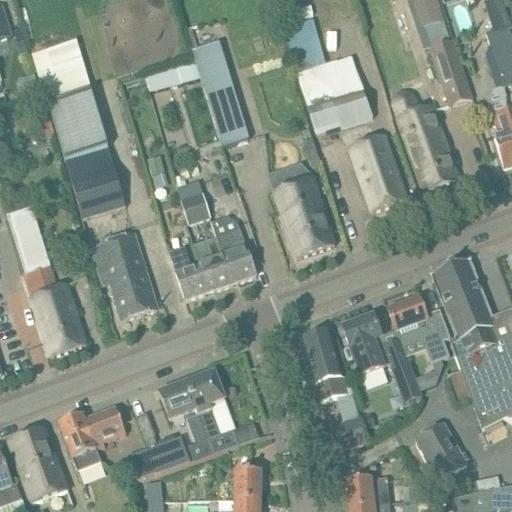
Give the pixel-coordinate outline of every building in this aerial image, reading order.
[(422,29),(441,22),(434,0),(428,0),(410,6),(418,30),(422,29)] [(486,35),(504,89),(511,86),(511,46),(506,28),(510,27),(502,0),(484,0),(486,4),(484,4),(493,32),(486,35)] [(0,42),(11,38),(1,9),(0,8),(0,42)] [(372,120),(363,90),(352,60),(337,65),(337,63),(326,67),(312,21),(284,30),(317,137),(372,120)] [(441,22),(422,29),(429,51),(448,45),(441,22)] [(448,45),(429,51),(447,109),(467,103),(448,45)] [(192,54),(195,63),(200,79),(222,150),(249,141),(219,46),(192,54)] [(200,79),(195,63),(145,79),(149,94),(200,79)] [(493,92),(488,102),(493,118),(499,139),(494,140),(498,152),(504,171),(511,168),(511,128),(507,114),(504,89),(493,92)] [(47,106),(65,164),(107,151),(108,151),(91,93),(47,106)] [(424,113),(420,102),(418,99),(416,96),(413,94),(410,93),(407,93),(404,93),(400,94),(398,96),(395,98),(394,101),(393,104),(393,108),(393,111),(425,198),(459,186),(432,110),(424,113)] [(407,204),(401,185),(386,139),(351,150),(372,215),(407,204)] [(314,149),(305,152),(311,170),(320,167),(314,149)] [(107,151),(65,164),(64,164),(84,222),(126,208),(107,151)] [(335,249),(328,230),(312,183),(274,196),(297,262),(335,249)] [(180,204),(184,216),(206,208),(202,197),(180,204)] [(184,216),(187,225),(188,227),(209,220),(206,208),(184,216)] [(30,211),(7,218),(26,276),(23,277),(51,360),(86,349),(79,330),(66,289),(56,292),(48,268),(46,263),(30,211)] [(216,241),(233,288),(256,279),(247,251),(246,251),(240,233),(216,241)] [(157,313),(151,294),(135,240),(93,252),(104,287),(111,285),(123,323),(157,313)] [(199,268),(209,296),(233,288),(216,241),(193,249),(200,268),(199,268)] [(209,296),(199,268),(192,270),(185,249),(168,255),(176,276),(175,276),(185,304),(209,296)] [(469,263),(432,278),(434,282),(439,296),(449,322),(457,344),(452,345),(457,360),(462,374),(449,379),(458,404),(471,399),(482,432),(502,423),(511,417),(511,339),(510,340),(501,315),(491,319),(477,282),(472,269),(469,263)] [(419,302),(388,314),(395,332),(396,335),(401,348),(422,340),(431,365),(430,365),(431,366),(432,366),(442,362),(449,360),(445,348),(443,344),(450,341),(439,313),(438,313),(439,314),(426,319),(425,318),(419,302)] [(374,319),(343,331),(350,349),(356,366),(361,380),(384,371),(384,370),(390,367),(397,387),(414,381),(413,378),(406,360),(401,348),(396,335),(381,340),(380,338),(374,319)] [(347,397),(335,354),(329,335),(302,343),(315,388),(320,405),(347,397)] [(214,376),(186,386),(213,458),(238,449),(233,433),(221,437),(210,408),(224,403),(214,376)] [(135,421),(147,454),(154,477),(155,480),(213,458),(186,386),(160,396),(170,423),(184,418),(186,423),(187,423),(195,446),(183,450),(180,442),(175,444),(173,440),(159,446),(160,449),(158,450),(153,439),(155,438),(146,416),(135,421)] [(125,435),(123,430),(116,411),(85,423),(83,417),(58,427),(77,474),(101,465),(96,453),(104,450),(102,444),(125,435)] [(375,429),(370,416),(360,420),(364,433),(375,429)] [(358,421),(329,431),(337,456),(367,446),(358,421)] [(438,484),(456,475),(468,468),(444,426),(415,442),(438,484)] [(32,506),(67,493),(44,431),(9,445),(32,506)] [(135,484),(154,477),(147,454),(127,462),(135,484)] [(0,460),(0,459),(0,510),(22,502),(16,487),(11,489),(4,471),(0,460)] [(236,503),(260,504),(261,475),(236,474),(236,503)] [(349,511),(374,509),(372,493),(388,491),(387,480),(346,484),(349,511)] [(148,505),(163,503),(161,485),(146,486),(148,505)] [(422,486),(399,489),(400,505),(423,502),(422,486)] [(435,511),(490,511),(491,493),(432,506),(435,511)] [(174,511),(174,503),(163,503),(148,505),(148,511),(174,511)] [(235,511),(260,511),(260,504),(236,503),(235,511)]
